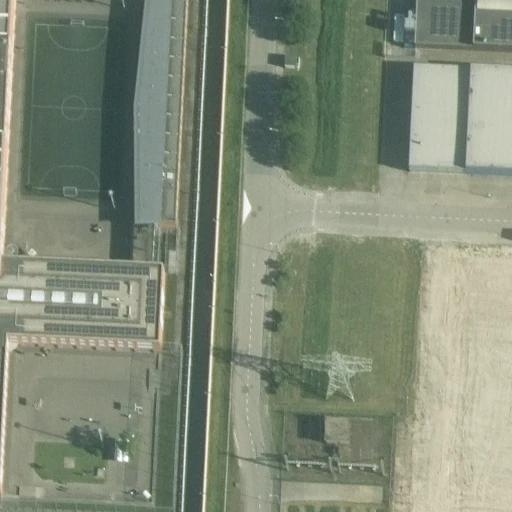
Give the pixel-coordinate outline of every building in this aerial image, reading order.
[(0,0),(0,495),(8,350),(160,357),(163,281),(163,279),(2,271),(15,0),(0,0)] [(142,231),(157,232),(158,232),(158,230),(178,231),(188,0),(153,0),(143,112),(142,231)] [(511,55),(511,0),(417,0),(415,51),(511,55)] [(298,70),(299,60),(285,59),(284,69),(298,70)] [(511,178),(511,75),(414,71),(409,174),(511,178)] [(349,426),(327,425),(326,446),(348,447),(349,426)]
